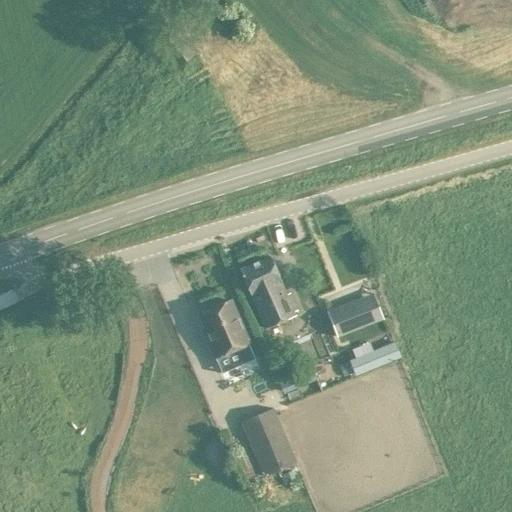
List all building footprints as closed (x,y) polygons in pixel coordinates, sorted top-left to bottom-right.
[(177,59),(193,46),(177,26),(160,39),(177,59)] [(275,317),(299,307),(291,286),(285,286),(270,249),(239,262),(250,287),(251,287),(257,302),(265,321),(275,317)] [(382,311),(374,292),(372,287),(327,304),(329,310),(337,329),(382,311)] [(229,293),(198,306),(208,329),(205,330),(214,350),(248,336),(229,293)] [(355,365),(400,347),(394,332),(349,350),(355,365)] [(248,336),(214,350),(221,366),(255,352),(248,336)] [(286,385),(313,373),(308,362),(281,373),(286,385)] [(296,456),(272,401),(241,414),(264,469),(296,456)]
